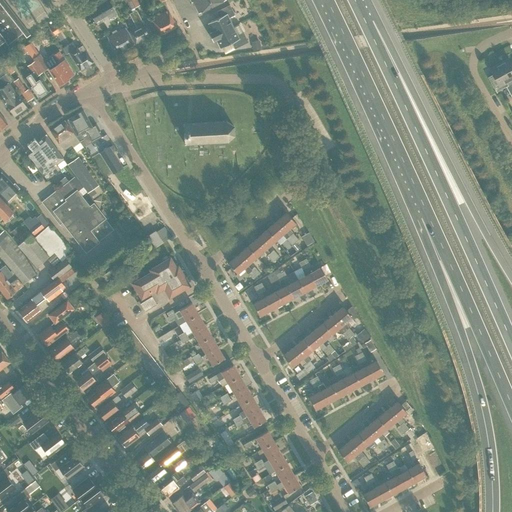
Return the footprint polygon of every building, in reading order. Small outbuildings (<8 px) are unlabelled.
[(126,0),(131,9),(140,5),(137,0),(126,0)] [(192,0),(199,13),(225,0),(192,0)] [(114,10),(110,1),(90,11),(95,20),(114,10)] [(0,42),(4,40),(8,44),(22,32),(0,5),(0,4),(0,42)] [(209,33),(211,37),(233,26),(228,18),(235,15),(230,5),(216,12),(219,17),(208,23),(212,32),(209,33)] [(129,32),(136,44),(152,36),(146,23),(143,24),(136,10),(129,14),(137,28),(129,32)] [(159,35),(176,27),(168,11),(151,19),(159,35)] [(62,20),(51,28),(56,35),(66,27),(62,20)] [(237,35),(233,26),(211,37),(213,41),(216,40),(220,48),(232,43),(234,49),(248,42),(243,32),(237,35)] [(113,34),(107,37),(116,54),(134,44),(125,27),(117,32),(116,30),(112,32),(113,34)] [(252,41),(253,49),(261,48),(260,40),(252,41)] [(72,43),(63,48),(66,54),(69,52),(80,70),(93,62),(82,45),(78,48),(77,47),(76,48),(72,43)] [(59,52),(44,62),(48,68),(49,70),(59,85),(69,78),(68,78),(73,74),(59,52)] [(40,55),(33,59),(42,72),(48,68),(44,62),(40,55)] [(511,63),(509,58),(500,63),(511,84),(511,63)] [(28,86),(37,100),(50,90),(39,75),(41,73),(33,62),(27,66),(32,73),(26,77),(30,84),(28,86)] [(496,92),(506,86),(511,97),(511,84),(500,63),(490,69),(493,74),(490,76),(488,77),(496,92)] [(4,102),(14,116),(27,107),(16,92),(15,93),(8,83),(9,82),(4,75),(0,77),(0,87),(1,88),(0,88),(0,99),(3,103),(4,102)] [(13,82),(27,102),(33,97),(28,90),(27,90),(19,78),(13,82)] [(83,110),(75,114),(76,115),(68,119),(68,120),(77,135),(76,136),(78,138),(80,141),(84,139),(81,134),(86,131),(92,142),(103,136),(96,123),(91,126),(83,110)] [(73,147),(80,142),(64,120),(50,131),(62,147),(64,150),(72,145),(73,147)] [(234,126),(227,121),(183,124),(185,144),(228,141),(234,136),(234,126)] [(56,171),(59,168),(56,163),(63,158),(46,135),(37,142),(34,139),(27,145),(30,148),(26,152),(44,175),(54,169),(56,171)] [(122,167),(109,147),(100,153),(113,173),(122,167)] [(98,186),(89,172),(78,157),(68,164),(92,198),(102,191),(98,186)] [(12,185),(1,173),(0,173),(0,194),(3,198),(10,192),(12,194),(19,188),(15,183),(12,185)] [(77,189),(78,191),(83,187),(75,176),(69,181),(76,190),(77,189)] [(76,190),(69,181),(57,189),(41,202),(60,224),(62,222),(86,252),(99,242),(99,241),(108,234),(114,229),(106,218),(94,202),(89,206),(78,191),(77,189),(76,190)] [(0,216),(4,221),(13,212),(0,198),(0,216)] [(276,221),(295,242),(298,240),(289,229),(295,223),(286,212),(276,221)] [(29,217),(23,222),(34,235),(48,224),(41,215),(36,218),(35,217),(32,219),(29,217)] [(282,234),(286,239),(292,245),(295,242),(276,221),(267,229),(276,240),(282,234)] [(148,236),(155,248),(171,237),(164,226),(156,232),(156,231),(148,236)] [(266,248),(276,240),(267,229),(257,238),(266,248)] [(36,267),(18,245),(14,242),(14,241),(4,230),(0,233),(0,256),(24,284),(39,271),(36,267)] [(36,267),(49,256),(27,231),(15,241),(14,241),(14,242),(18,245),(36,267)] [(306,245),(311,242),(306,234),(301,237),(306,245)] [(248,246),(257,257),(266,248),(257,238),(248,246)] [(238,254),(247,265),(257,257),(248,246),(238,254)] [(276,259),(279,256),(274,250),(270,253),(276,259)] [(105,280),(130,263),(122,252),(97,269),(105,280)] [(270,253),(267,256),(273,262),(276,259),(270,253)] [(244,268),(248,273),(253,279),(257,276),(251,270),(247,265),(238,254),(228,263),(237,274),(244,268)] [(52,282),(72,267),(65,258),(48,272),(53,279),(51,280),(52,282)] [(170,258),(150,270),(152,272),(133,283),(139,294),(141,292),(144,296),(155,289),(157,292),(164,288),(170,297),(189,285),(183,275),(181,276),(170,258)] [(298,279),(305,292),(316,286),(309,273),(306,268),(302,260),(299,262),(303,270),(295,274),(298,279)] [(309,273),(316,286),(327,279),(325,275),(330,272),(326,264),(309,273)] [(0,268),(0,287),(8,281),(6,279),(13,274),(5,265),(0,268)] [(257,276),(260,273),(254,267),(251,270),(257,276)] [(46,303),(49,301),(62,291),(60,287),(63,285),(61,282),(72,274),(69,270),(31,298),(32,300),(18,311),(27,322),(48,306),(46,303)] [(284,280),(294,298),(305,292),(298,279),(293,282),(290,277),(288,278),(284,280)] [(8,281),(0,287),(0,289),(7,299),(16,292),(16,291),(23,286),(17,278),(10,284),(8,281)] [(276,291),(282,304),(294,298),(284,280),(280,282),(279,282),(282,288),(276,291)] [(261,300),(253,304),(260,316),(271,310),(264,297),(261,292),(257,285),(254,287),(258,294),(257,294),(261,300)] [(264,297),(271,310),(282,304),(276,291),(264,297)] [(145,312),(157,304),(152,297),(140,304),(145,312)] [(50,325),(38,335),(47,346),(68,329),(61,319),(74,309),(67,300),(48,315),(55,323),(51,326),(50,325)] [(179,310),(183,315),(186,321),(198,314),(191,303),(179,310)] [(343,307),(333,315),(342,326),(345,330),(348,327),(349,326),(346,322),(352,318),(343,307)] [(177,319),(183,315),(179,310),(167,317),(169,321),(176,317),(177,319)] [(102,327),(110,321),(102,312),(95,318),(102,327)] [(190,328),(185,331),(178,336),(180,339),(205,325),(198,314),(186,321),(190,328)] [(341,333),(342,333),(345,330),(342,326),(333,315),(323,323),(332,334),(338,329),(341,333)] [(313,331),(322,342),(332,334),(323,323),(313,331)] [(199,343),(211,336),(205,325),(180,339),(182,343),(190,339),(195,336),(199,343)] [(345,330),(350,337),(354,334),(348,327),(345,330)] [(77,330),(71,335),(74,339),(82,334),(78,329),(77,330)] [(123,337),(126,342),(135,335),(131,330),(123,337)] [(345,330),(342,333),(347,339),(350,337),(345,330)] [(313,331),(303,339),(312,350),(318,345),(322,350),(322,349),(328,356),(331,353),(326,346),(322,342),(313,331)] [(74,339),(71,335),(51,350),(58,359),(73,347),(71,345),(76,341),(74,339)] [(126,342),(130,346),(139,340),(135,335),(126,342)] [(211,336),(199,343),(206,354),(218,347),(211,336)] [(302,358),(306,363),(309,360),(310,360),(306,355),(312,350),(303,339),(293,348),(302,358)] [(370,352),(375,349),(370,339),(365,342),(370,352)] [(130,346),(134,351),(142,344),(139,340),(130,346)] [(134,351),(137,356),(146,349),(142,344),(134,351)] [(329,344),(326,346),(331,353),(334,350),(329,344)] [(85,345),(81,348),(75,353),(61,364),(68,373),(82,362),(79,358),(89,350),(85,345)] [(93,362),(105,353),(100,346),(88,356),(93,362)] [(218,347),(206,354),(212,365),(224,358),(218,347)] [(365,367),(371,379),(383,373),(376,361),(369,365),(366,359),(359,347),(356,349),(356,351),(362,361),(365,367)] [(293,348),(283,356),(292,367),(298,361),(302,366),(303,366),(304,368),(308,372),(311,369),(306,363),(302,358),(293,348)] [(137,356),(141,361),(150,354),(146,349),(137,356)] [(1,351),(0,352),(0,369),(9,363),(8,361),(9,360),(7,357),(5,357),(1,351)] [(353,352),(355,356),(354,356),(358,363),(362,361),(356,351),(353,352)] [(193,361),(200,357),(198,353),(191,357),(193,361)] [(82,375),(75,380),(78,383),(78,386),(80,389),(82,389),(83,390),(97,379),(93,374),(109,361),(104,354),(94,362),(80,373),(82,375)] [(141,361),(145,365),(153,359),(150,354),(141,361)] [(200,357),(193,361),(195,365),(203,361),(200,357)] [(145,365),(148,370),(157,363),(153,359),(145,365)] [(311,369),(315,366),(309,360),(306,363),(311,369)] [(148,370),(152,375),(161,368),(157,363),(148,370)] [(219,381),(224,377),(228,383),(239,376),(233,364),(208,379),(211,383),(218,378),(219,381)] [(354,373),(360,385),(371,379),(365,367),(354,373)] [(152,375),(156,380),(164,373),(161,368),(152,375)] [(189,383),(202,374),(199,368),(185,377),(189,383)] [(308,372),(304,368),(296,374),(300,379),(308,372)] [(116,390),(113,386),(119,381),(113,373),(94,388),(96,391),(87,397),(94,406),(108,396),(116,390)] [(156,380),(159,384),(168,378),(164,373),(156,380)] [(342,379),(349,391),(360,385),(354,373),(342,379)] [(239,376),(228,383),(234,394),(246,387),(239,376)] [(159,384),(163,389),(172,382),(168,378),(159,384)] [(331,385),(338,397),(349,391),(342,379),(331,385)] [(0,397),(14,387),(9,381),(3,385),(2,384),(0,386),(0,397)] [(131,382),(120,391),(126,399),(137,390),(131,382)] [(175,387),(172,382),(163,389),(167,394),(175,387)] [(320,391),(327,403),(338,397),(331,385),(325,388),(322,382),(321,383),(317,386),(320,391)] [(11,392),(1,400),(12,414),(22,406),(20,404),(33,394),(32,393),(33,391),(31,388),(28,388),(25,384),(12,394),(11,392)] [(246,387),(234,394),(240,405),(252,397),(246,387)] [(197,390),(190,394),(195,402),(202,397),(197,390)] [(327,403),(320,391),(309,397),(315,409),(327,403)] [(121,399),(118,395),(111,400),(97,410),(104,419),(118,409),(115,404),(121,399)] [(229,397),(222,401),(224,405),(231,400),(229,397)] [(240,415),(242,419),(247,416),(259,408),(252,397),(240,405),(244,410),(239,413),(240,415)] [(396,420),(400,425),(405,431),(409,429),(403,422),(404,421),(401,416),(406,412),(397,401),(387,409),(396,420)] [(114,432),(126,424),(139,413),(132,404),(119,415),(108,424),(114,432)] [(195,415),(189,407),(180,413),(186,422),(195,415)] [(242,419),(244,422),(249,430),(266,420),(259,408),(247,416),(242,419)] [(39,409),(23,422),(32,433),(48,421),(39,409)] [(377,418),(386,428),(396,420),(387,409),(377,418)] [(242,419),(240,415),(232,419),(235,423),(242,419)] [(138,435),(145,430),(144,429),(146,427),(145,426),(147,425),(142,418),(133,424),(133,425),(131,426),(118,436),(125,446),(139,436),(138,435)] [(149,435),(162,425),(157,418),(146,427),(144,429),(145,430),(149,435)] [(380,434),(386,428),(377,418),(368,426),(386,448),(389,445),(380,434)] [(235,423),(237,427),(244,422),(242,419),(235,423)] [(405,431),(400,425),(397,428),(402,434),(405,431)] [(358,434),(367,445),(373,439),(382,450),(386,448),(368,426),(358,434)] [(416,438),(410,428),(405,432),(412,442),(416,438)] [(262,449),(274,442),(267,430),(255,437),(262,449)] [(44,433),(30,444),(34,450),(41,445),(49,456),(65,444),(56,432),(48,439),(44,433)] [(152,457),(171,442),(163,432),(144,447),(148,452),(136,460),(143,469),(154,460),(152,457)] [(348,442),(366,464),(369,461),(360,450),(367,445),(358,434),(348,442)] [(395,449),(400,446),(394,439),(389,442),(395,449)] [(253,444),(250,440),(243,445),(245,449),(253,444)] [(163,467),(170,462),(189,447),(184,441),(176,447),(157,461),(159,463),(148,472),(155,482),(167,472),(163,467)] [(263,463),(269,459),(280,452),(274,442),(262,449),(257,452),(261,459),(263,463)] [(354,456),(357,460),(363,467),(366,464),(348,442),(338,450),(347,461),(354,456)] [(280,452),(269,459),(263,463),(256,467),(258,471),(266,466),(266,467),(271,463),(275,470),(287,463),(280,452)] [(65,453),(51,463),(56,469),(58,467),(67,478),(83,465),(74,454),(69,457),(65,453)] [(177,471),(186,463),(183,458),(173,466),(177,471)] [(389,463),(403,488),(414,482),(408,469),(402,472),(399,467),(397,468),(393,461),(389,463)] [(287,463),(275,470),(282,481),(294,474),(287,463)] [(385,482),(392,494),(403,488),(389,463),(386,465),(393,478),(385,482)] [(408,469),(414,482),(426,475),(419,463),(415,465),(408,469)] [(200,466),(188,475),(193,482),(205,472),(200,466)] [(0,499),(15,488),(6,476),(10,473),(6,467),(0,472),(0,499)] [(172,477),(171,477),(159,487),(165,494),(166,493),(168,496),(187,481),(183,476),(180,478),(176,472),(171,476),(172,477)] [(209,479),(205,473),(190,485),(194,491),(209,479)] [(276,484),(269,489),(271,493),(279,488),(279,489),(284,486),(288,493),(300,486),(294,474),(282,481),(276,484)] [(381,500),(374,488),(371,482),(367,475),(363,477),(370,490),(363,494),(369,506),(381,500)] [(88,477),(72,490),(79,499),(81,498),(96,487),(88,477)] [(276,484),(274,481),(267,485),(269,489),(276,484)] [(229,482),(223,486),(231,497),(237,492),(229,482)] [(374,488),(381,500),(392,494),(385,482),(374,488)] [(96,487),(81,498),(88,507),(82,511),(91,511),(95,509),(92,504),(104,495),(97,485),(96,487)] [(19,500),(6,510),(8,511),(22,511),(30,507),(23,498),(28,493),(25,488),(15,496),(19,500)] [(314,496),(311,492),(305,495),(308,500),(314,496)] [(192,493),(190,494),(185,498),(182,494),(172,503),(178,511),(186,511),(199,502),(192,493)] [(57,495),(51,500),(55,506),(62,501),(57,495)] [(275,510),(287,503),(283,496),(271,503),(275,510)] [(212,511),(217,509),(209,499),(191,511),(212,511)] [(223,511),(225,511),(228,509),(224,503),(217,509),(212,511),(223,511)]
